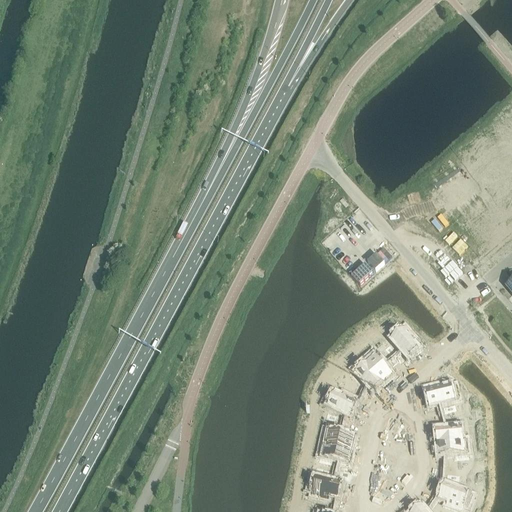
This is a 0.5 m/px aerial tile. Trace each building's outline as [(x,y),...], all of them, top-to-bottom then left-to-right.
[(406,329),(393,341),(409,359),(419,351),(413,344),(416,341),(406,329)] [(390,346),(385,350),(393,360),(398,356),(390,346)] [(376,358),(366,366),(382,385),(392,377),(383,366),(387,362),(379,352),(374,356),(376,358)] [(356,372),(351,377),(359,386),(364,382),(373,393),(382,385),(366,366),(357,374),(356,372)] [(442,386),(426,390),(430,407),(454,401),(451,388),(443,390),(442,386)] [(335,396),(329,407),(351,418),(359,403),(344,396),(342,399),(335,396)] [(455,405),(443,409),(444,415),(457,412),(455,405)] [(332,416),(331,422),(343,425),(345,419),(332,416)] [(451,430),(437,432),(438,444),(463,442),(461,430),(464,430),(463,423),(450,424),(451,430)] [(330,434),(327,446),(351,452),(354,439),(340,436),(342,430),(329,427),(328,434),(330,434)] [(463,442),(438,444),(439,457),(453,455),(454,462),(467,460),(466,454),(464,454),(463,442)] [(322,458),(321,464),(334,467),(335,461),(348,464),(351,452),(327,446),(325,458),(322,458)] [(321,470),(320,476),(332,479),(334,473),(321,470)] [(447,475),(446,481),(459,483),(459,477),(447,475)] [(317,481),(313,497),(328,501),(329,497),(338,499),(341,486),(317,481)] [(445,487),(441,499),(449,502),(448,506),(462,511),(468,495),(445,487)]
